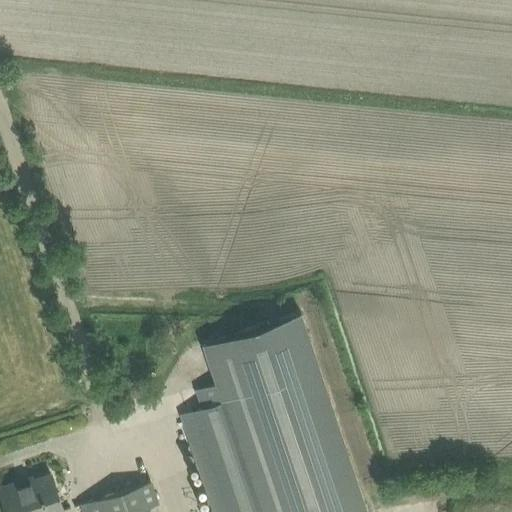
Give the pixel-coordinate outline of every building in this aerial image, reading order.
[(195,387),(201,406),(182,412),(188,431),(214,511),(367,511),(298,311),(298,310),(201,343),(214,380),(214,381),(195,387)] [(122,379),(121,391),(134,393),(135,381),(122,379)] [(51,472),(0,488),(0,489),(7,511),(52,511),(63,508),(51,472)] [(80,502),(83,511),(125,511),(149,504),(159,501),(152,478),(80,502)] [(495,511),(496,502),(438,504),(438,511),(495,511)]
